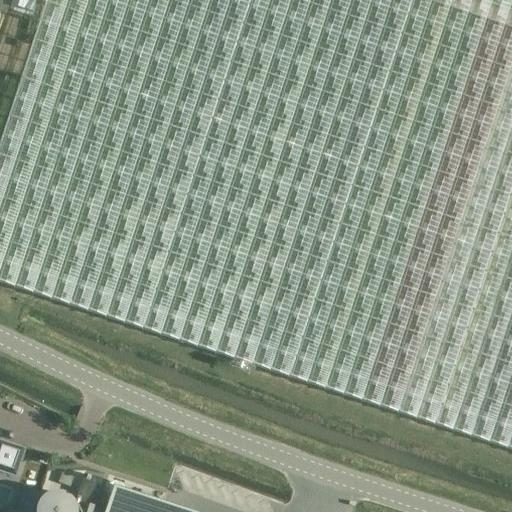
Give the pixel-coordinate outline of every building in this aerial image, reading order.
[(0,139),(0,285),(511,452),(511,0),(30,0),(45,5),(0,139)] [(0,472),(15,478),(24,451),(0,443),(0,472)] [(81,511),(80,511),(99,511),(102,506),(89,502),(97,478),(83,474),(73,503),(74,504),(75,506),(75,508),(76,509),(76,510),(81,511)] [(189,511),(124,491),(122,486),(114,483),(109,486),(107,494),(109,499),(104,511),(189,511)] [(34,511),(76,511),(77,511),(76,510),(76,509),(75,508),(75,506),(74,504),(73,503),(71,501),(70,500),(69,499),(67,498),(66,497),(64,496),(62,495),(60,495),(59,495),(57,495),(55,495),(53,495),(51,495),(50,495),(48,496),(46,497),(45,498),(43,499),(42,500),(40,501),(39,503),(38,504),(37,506),(36,507),(36,509),(35,511),(34,511)]
